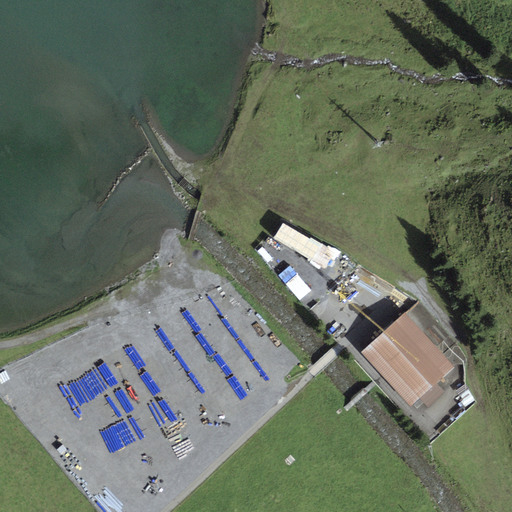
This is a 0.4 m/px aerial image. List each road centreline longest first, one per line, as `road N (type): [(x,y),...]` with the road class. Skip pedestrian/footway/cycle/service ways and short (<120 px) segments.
road 1 (track): [(0,342),(74,323),(134,325),(187,303)]
road 2 (track): [(210,302),(229,313),(265,362),(276,392),(273,412)]
